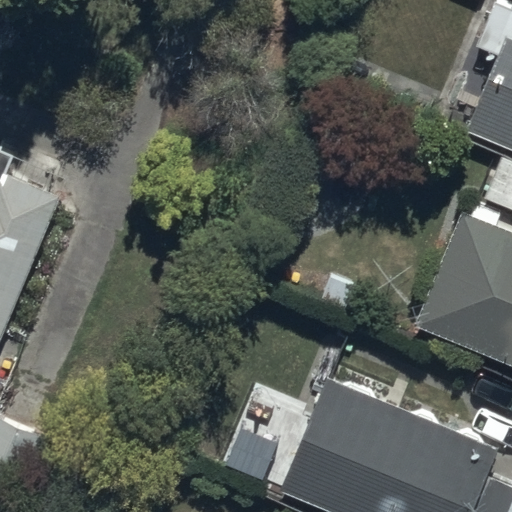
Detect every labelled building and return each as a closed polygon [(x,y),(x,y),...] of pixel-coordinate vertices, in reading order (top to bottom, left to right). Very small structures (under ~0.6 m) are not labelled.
[(511,11),(497,5),(477,55),(502,65),(474,134),(511,149),(511,11)] [(0,332),(56,199),(2,176),(8,159),(0,155),(0,332)] [(511,236),(460,216),(415,325),(511,365),(511,236)] [(500,444),(324,374),(278,491),(331,511),(511,511),(511,481),(488,473),(500,444)] [(0,511),(16,511),(51,435),(0,412),(0,511)]
